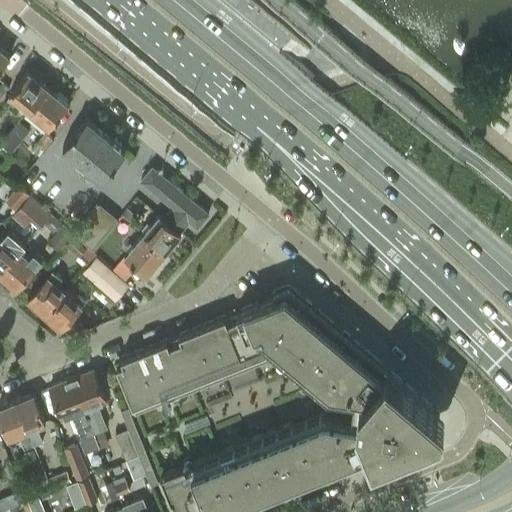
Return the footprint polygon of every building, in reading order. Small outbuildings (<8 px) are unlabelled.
[(0,65),(10,53),(0,44),(0,65)] [(30,107),(49,85),(29,69),(11,91),(30,107)] [(50,124),(68,101),(49,85),(30,107),(50,124)] [(102,176),(124,148),(86,116),(63,144),(87,164),(79,173),(91,183),(99,173),(102,176)] [(0,142),(10,151),(29,128),(18,120),(0,142)] [(39,154),(52,137),(44,131),(31,147),(39,154)] [(165,216),(181,230),(191,218),(199,225),(210,211),(154,164),(143,177),(175,204),(165,216)] [(16,208),(29,193),(19,183),(5,198),(16,208)] [(44,219),(50,212),(29,193),(16,208),(11,213),(24,225),(31,217),(39,224),(44,219)] [(102,236),(118,217),(99,200),(82,219),(102,236)] [(130,220),(136,213),(127,206),(121,212),(130,220)] [(50,212),(44,219),(56,231),(63,223),(50,212)] [(181,230),(165,216),(160,212),(145,231),(167,251),(183,232),(181,230)] [(93,246),(102,236),(82,219),(74,229),(93,246)] [(74,233),(70,229),(63,223),(56,231),(48,240),(58,249),(65,241),(66,242),(74,233)] [(9,228),(0,237),(0,269),(20,247),(25,242),(16,235),(9,228)] [(149,272),(167,251),(145,231),(126,253),(149,272)] [(86,244),(75,233),(74,233),(66,242),(78,252),(86,244)] [(33,250),(29,255),(20,247),(0,269),(0,271),(16,286),(41,257),(33,250)] [(115,298),(128,284),(96,257),(84,271),(115,298)] [(57,280),(62,275),(54,268),(28,297),(44,311),(65,288),(57,280)] [(435,409),(436,407),(288,283),(273,291),(274,293),(236,308),(239,314),(227,319),(225,313),(178,332),(181,337),(169,342),(167,336),(154,341),(120,355),(121,356),(123,361),(116,363),(134,410),(172,395),(279,351),(339,401),(235,442),(252,483),(253,483),(259,497),(271,492),(270,488),(279,484),(281,488),(300,480),(298,473),(307,470),(309,474),(322,469),(320,464),(371,444),(373,451),(433,427),(432,424),(432,425),(430,421),(432,412),(434,409),(435,409)] [(78,290),(74,295),(65,288),(44,311),(61,326),(86,298),(78,290)] [(96,400),(105,396),(93,367),(72,376),(94,431),(101,428),(107,426),(96,400)] [(82,436),(94,431),(72,376),(50,385),(62,414),(72,410),(82,436)] [(36,425),(45,421),(33,391),(14,399),(30,438),(31,438),(33,444),(42,441),(36,425)] [(14,399),(0,405),(0,415),(8,436),(18,432),(22,441),(25,448),(33,444),(30,438),(14,399)] [(128,404),(121,407),(129,427),(139,452),(151,483),(159,480),(128,404)] [(126,458),(138,453),(128,427),(115,432),(126,458)] [(101,428),(94,431),(100,447),(108,444),(101,428)] [(76,477),(88,472),(76,441),(63,446),(76,477)] [(253,483),(252,483),(235,442),(197,458),(160,473),(175,511),(212,511),(221,507),(223,511),(242,503),(241,499),(250,495),(252,500),(259,497),(253,483)] [(24,451),(29,465),(39,462),(33,448),(24,451)] [(52,487),(71,479),(67,468),(47,476),(52,487)] [(87,502),(97,498),(89,475),(78,479),(87,502)] [(117,493),(129,488),(125,478),(113,483),(117,493)] [(75,506),(86,502),(77,479),(66,484),(75,506)] [(25,499),(27,499),(20,483),(8,488),(14,504),(21,501),(25,499)] [(8,494),(0,496),(0,504),(2,508),(12,504),(8,494)] [(45,511),(39,494),(27,499),(25,499),(30,511),(45,511)] [(131,502),(122,506),(124,511),(148,511),(147,509),(142,497),(131,502)] [(30,511),(25,499),(21,501),(25,511),(30,511)]
